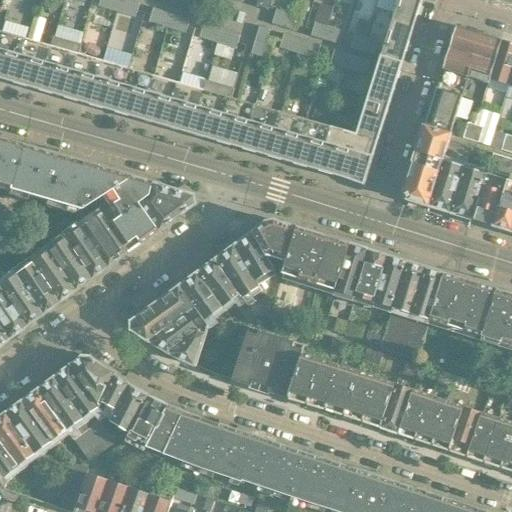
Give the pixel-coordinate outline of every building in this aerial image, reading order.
[(119,5),(101,0),(100,0),(98,7),(117,12),(119,5)] [(140,4),(126,0),(120,0),(119,5),(137,11),(140,4)] [(258,0),(256,7),(269,11),(272,0),(258,0)] [(422,0),(398,0),(392,20),(414,27),(422,0)] [(137,11),(119,5),(117,12),(135,18),(137,11)] [(172,14),(153,8),(151,15),(169,21),(172,14)] [(289,14),(276,10),(272,24),(284,28),(289,14)] [(190,20),(172,14),(169,21),(188,27),(190,20)] [(302,18),(289,14),(284,28),(297,32),(302,18)] [(169,21),(151,15),(149,22),(167,28),(169,21)] [(414,27),(392,20),(381,58),(402,65),(414,27)] [(188,27),(169,21),(167,28),(185,34),(188,27)] [(315,22),(313,29),(311,36),(323,40),(328,26),(315,22)] [(222,30),(204,24),(201,31),(220,37),(222,30)] [(341,30),(328,26),(323,40),(336,44),(341,30)] [(457,26),(443,70),(468,78),(482,34),(457,26)] [(270,30),(259,27),(255,40),(266,44),(270,30)] [(240,35),(222,30),(220,37),(238,43),(240,35)] [(220,37),(201,31),(199,38),(218,44),(220,37)] [(27,40),(1,32),(0,37),(0,79),(14,84),(27,40)] [(284,34),(282,41),(300,47),(302,40),(284,34)] [(354,34),(352,42),(350,48),(362,52),(367,38),(354,34)] [(503,41),(482,34),(468,78),(489,85),(491,80),(503,41)] [(53,37),(51,47),(52,47),(39,91),(64,98),(77,54),(79,55),(82,45),(53,37)] [(238,43),(220,37),(218,44),(236,50),(238,43)] [(380,42),(367,38),(362,52),(375,56),(380,42)] [(52,47),(51,47),(27,40),(14,84),(39,91),(52,47)] [(266,44),(255,40),(251,54),(261,57),(266,44)] [(320,46),(302,40),(300,47),(318,53),(320,46)] [(300,47),(282,41),(279,48),(298,54),(300,47)] [(511,75),(511,43),(503,41),(491,80),(509,86),(511,75)] [(318,53),(300,47),(298,54),(316,60),(318,53)] [(334,50),(332,57),(350,63),(353,56),(334,50)] [(103,62),(79,55),(77,54),(64,98),(90,106),(103,62)] [(371,61),(353,56),(350,63),(369,68),(371,61)] [(350,63),(332,57),(330,64),(348,70),(350,63)] [(381,58),(357,135),(344,179),(365,186),(402,65),(381,58)] [(128,69),(103,62),(90,106),(115,113),(128,69)] [(369,68),(350,63),(348,70),(366,76),(369,68)] [(153,76),(128,69),(115,113),(141,120),(153,76)] [(443,70),(425,127),(452,134),(452,133),(451,132),(468,78),(443,70)] [(179,84),(153,76),(141,120),(166,128),(179,84)] [(234,89),(207,81),(206,81),(203,91),(204,91),(191,135),(219,143),(232,99),(234,89)] [(204,91),(203,91),(179,84),(166,128),(191,135),(204,91)] [(256,106),(232,99),(219,143),(243,150),(256,106)] [(281,113),(256,106),(243,150),(268,157),(281,113)] [(478,143),(483,128),(488,112),(480,109),(475,125),(468,123),(463,138),(478,143)] [(307,120),(281,113),(268,157),(294,164),(307,120)] [(332,128),(307,120),(294,164),(319,172),(332,128)] [(425,127),(415,159),(441,167),(442,164),(450,140),(452,134),(425,127)] [(357,135),(332,128),(319,172),(344,179),(357,135)] [(501,150),(511,153),(511,136),(506,135),(501,150)] [(472,147),(450,140),(442,164),(463,170),(464,171),(472,147)] [(3,143),(0,141),(0,189),(6,191),(6,190),(18,147),(15,146),(13,143),(7,141),(3,143)] [(76,164),(18,147),(6,190),(19,194),(17,200),(23,201),(25,196),(38,199),(36,205),(43,207),(45,201),(57,205),(55,211),(62,213),(64,207),(76,164)] [(511,159),(493,154),(486,178),(507,184),(511,185),(511,159)] [(428,206),(441,167),(415,159),(404,193),(408,200),(428,206)] [(126,178),(76,164),(64,207),(76,211),(99,196),(126,178)] [(450,213),(463,170),(442,164),(441,167),(428,206),(450,213)] [(485,177),(464,171),(463,170),(450,213),(472,220),(485,177)] [(507,184),(486,178),(485,177),(472,220),(493,227),(507,184)] [(147,184),(126,178),(99,196),(104,203),(114,218),(125,211),(134,204),(144,197),(147,184)] [(190,196),(147,184),(144,197),(134,204),(138,210),(154,232),(191,204),(190,196)] [(511,185),(507,184),(493,227),(511,232),(511,230),(511,185)] [(129,217),(125,211),(114,218),(104,203),(94,210),(123,254),(154,232),(138,210),(129,217)] [(123,254),(94,210),(87,215),(91,220),(78,228),(105,268),(123,254)] [(268,223),(253,233),(268,259),(286,265),(297,228),(275,221),(268,223)] [(105,268),(78,228),(75,225),(70,228),(74,233),(62,241),(88,280),(105,268)] [(318,285),(331,239),(297,228),(286,265),(283,274),(300,279),(318,285)] [(253,233),(235,247),(255,281),(273,269),(268,259),(253,233)] [(88,280),(62,241),(58,236),(53,238),(57,244),(45,251),(72,292),(88,280)] [(351,245),(331,239),(318,285),(337,291),(351,245)] [(370,251),(351,245),(337,291),(356,297),(370,251)] [(72,292),(45,251),(41,246),(36,249),(40,255),(28,262),(56,303),(72,292)] [(215,261),(249,307),(251,310),(259,305),(251,296),(261,289),(255,281),(235,247),(215,261)] [(389,257),(370,251),(356,297),(376,303),(389,257)] [(408,263),(389,257),(376,303),(393,309),(408,263)] [(56,303),(28,262),(25,258),(21,261),(24,266),(12,275),(39,316),(56,303)] [(215,261),(198,274),(224,311),(237,301),(244,311),(249,307),(215,261)] [(426,268),(408,263),(393,309),(389,324),(406,330),(426,268)] [(444,274),(426,268),(406,330),(389,324),(381,348),(418,360),(430,320),(444,274)] [(39,316),(12,275),(9,270),(5,273),(8,278),(0,284),(0,292),(23,327),(39,316)] [(224,311),(198,274),(180,287),(195,308),(202,317),(195,322),(201,336),(205,338),(208,330),(217,323),(214,318),(224,311)] [(462,280),(444,274),(430,320),(447,325),(462,280)] [(318,285),(300,279),(288,319),(306,325),(318,285)] [(480,285),(462,280),(447,325),(466,331),(480,285)] [(498,291),(480,285),(466,331),(483,336),(498,291)] [(132,330),(149,341),(195,308),(180,287),(132,322),(132,330)] [(511,308),(511,295),(498,291),(483,336),(502,342),(511,308)] [(23,327),(0,292),(0,328),(7,339),(23,327)] [(205,338),(201,336),(195,322),(202,317),(195,308),(149,341),(169,353),(180,359),(196,366),(205,338)] [(511,308),(502,342),(511,345),(511,308)] [(291,335),(295,324),(280,318),(276,330),(291,335)] [(349,323),(346,334),(361,339),(365,328),(349,323)] [(250,328),(233,380),(261,389),(262,387),(286,395),(285,398),(287,398),(304,346),(250,328)] [(369,329),(365,341),(381,346),(384,334),(369,329)] [(345,355),(349,343),(333,338),(330,350),(345,355)] [(379,366),(383,354),(367,349),(363,361),(379,366)] [(441,351),(437,363),(452,368),(456,357),(441,351)] [(340,416),(354,372),(303,355),(288,399),(340,416)] [(83,358),(70,367),(101,416),(106,407),(100,404),(106,393),(115,376),(91,358),(83,358)] [(418,379),(422,367),(407,362),(403,374),(418,379)] [(101,416),(70,367),(54,379),(104,452),(114,446),(99,423),(104,420),(101,416)] [(375,427),(390,383),(354,372),(340,416),(375,427)] [(437,383),(467,394),(471,382),(441,372),(437,383)] [(130,385),(115,376),(106,393),(100,404),(106,407),(101,416),(104,420),(109,422),(130,385)] [(104,452),(54,379),(39,390),(69,431),(75,440),(81,435),(96,458),(104,452)] [(390,383),(375,427),(393,433),(408,389),(390,383)] [(149,397),(130,385),(109,422),(107,426),(128,436),(149,397)] [(508,389),(500,386),(497,398),(505,400),(508,389)] [(447,451),(461,407),(408,389),(393,433),(447,451)] [(39,390),(23,402),(53,443),(57,448),(61,444),(57,439),(69,431),(39,390)] [(168,406),(149,397),(128,436),(127,439),(144,448),(168,406)] [(23,402),(6,414),(36,455),(39,460),(44,457),(40,452),(53,443),(23,402)] [(165,456),(184,413),(168,406),(144,448),(157,453),(165,456)] [(461,407),(447,451),(465,457),(480,413),(461,407)] [(184,462),(202,419),(184,413),(165,456),(174,459),(175,458),(184,462)] [(480,413),(465,457),(483,463),(498,418),(480,413)] [(0,418),(0,442),(19,468),(22,473),(28,469),(24,464),(36,455),(6,414),(0,418)] [(511,423),(498,418),(483,463),(502,469),(511,436),(511,423)] [(205,469),(220,426),(202,419),(184,462),(205,469)] [(225,476),(238,432),(220,426),(205,469),(225,476)] [(242,482),(243,481),(257,438),(238,432),(225,476),(242,482)] [(511,436),(502,469),(511,472),(511,436)] [(273,443),(257,438),(243,481),(259,486),(273,443)] [(0,442),(0,475),(6,484),(11,480),(8,476),(19,468),(0,442)] [(290,449),(273,443),(259,486),(276,491),(290,449)] [(307,455),(290,449),(276,491),(273,499),(291,505),(293,497),(307,455)] [(323,507),(336,464),(307,455),(293,497),(323,507)] [(75,511),(76,511),(90,475),(91,470),(75,464),(61,507),(75,511)] [(338,511),(348,511),(361,472),(336,464),(323,507),(338,511)] [(382,511),(393,483),(361,472),(348,511),(382,511)] [(98,511),(109,482),(90,475),(76,511),(98,511)] [(120,511),(129,488),(109,482),(98,511),(120,511)] [(399,511),(407,487),(393,483),(382,511),(399,511)] [(177,486),(173,497),(180,500),(184,489),(177,486)] [(210,498),(213,490),(201,486),(199,494),(200,494),(210,498)] [(442,511),(446,500),(407,487),(399,511),(442,511)] [(144,511),(150,496),(129,488),(120,511),(144,511)] [(184,489),(180,500),(188,503),(192,491),(184,489)] [(152,490),(150,496),(144,511),(167,511),(173,497),(152,490)] [(192,491),(188,503),(196,505),(200,494),(199,494),(192,491)] [(251,506),(254,499),(242,494),(239,502),(251,506)] [(270,507),(273,499),(261,495),(258,503),(270,507)] [(478,511),(479,511),(446,500),(442,511),(478,511)]
